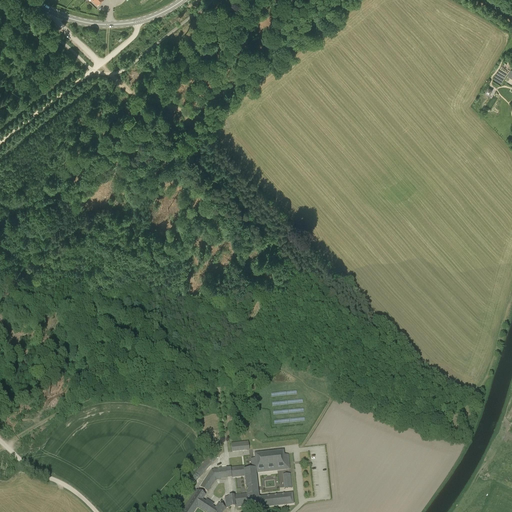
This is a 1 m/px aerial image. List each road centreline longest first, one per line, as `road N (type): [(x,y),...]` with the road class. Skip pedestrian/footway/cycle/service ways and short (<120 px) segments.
road 1 (track): [(511,294),(477,390),(456,413),(439,417),(267,237)]
road 2 (track): [(405,386),(338,389),(298,450)]
road 3 (track): [(206,120),(132,94),(99,64)]
